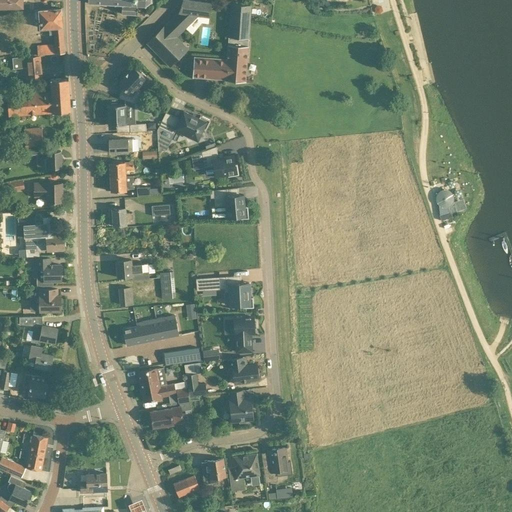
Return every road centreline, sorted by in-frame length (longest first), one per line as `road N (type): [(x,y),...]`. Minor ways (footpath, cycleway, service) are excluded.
road 1 (residential): [(131,46),(174,90),(248,133),(264,190),(278,399),(250,436),(194,444),(144,464)]
road 2 (tertiary): [(121,407),(88,296),(79,85)]
